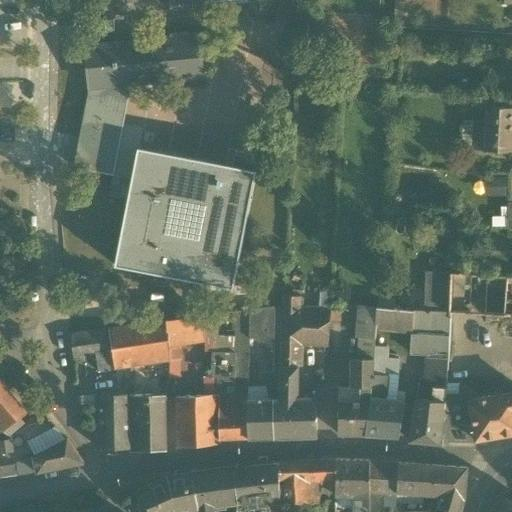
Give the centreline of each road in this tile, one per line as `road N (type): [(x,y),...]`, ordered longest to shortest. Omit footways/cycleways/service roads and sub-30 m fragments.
road 1 (residential): [(41,0),(40,344),(54,395),(104,470)]
road 2 (residential): [(498,468),(479,455),(371,447),(104,470)]
